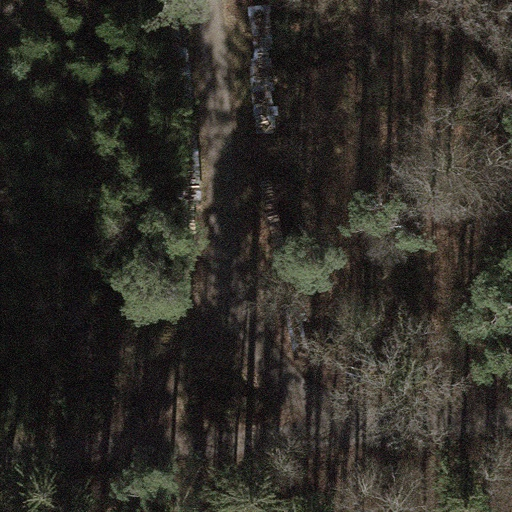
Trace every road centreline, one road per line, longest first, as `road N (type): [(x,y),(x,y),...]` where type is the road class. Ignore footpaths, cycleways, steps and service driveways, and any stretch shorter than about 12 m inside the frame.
road 1 (track): [(0,440),(511,409)]
road 2 (track): [(127,432),(195,273),(191,29),(181,0)]
